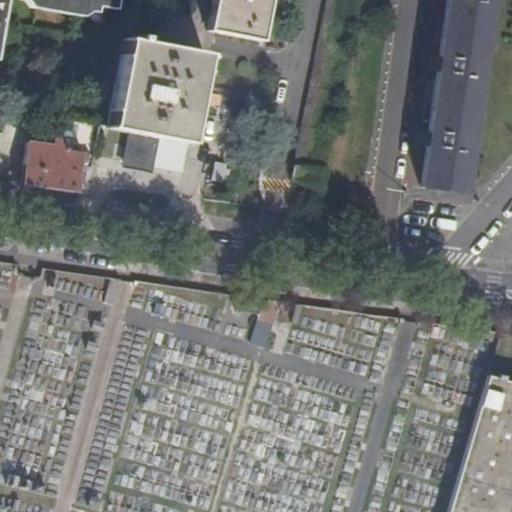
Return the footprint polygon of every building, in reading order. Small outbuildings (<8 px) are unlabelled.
[(0,0),(0,14),(2,0),(36,0),(36,2),(78,10),(80,5),(114,11),(115,0),(0,0)] [(260,40),(267,0),(212,0),(207,30),(260,40)] [(318,188),(354,0),(326,0),(294,167),(293,167),(290,182),(318,188)] [(447,0),(439,59),(437,69),(429,134),(427,144),(421,187),(461,193),(488,0),(447,0)] [(122,41),(105,128),(128,133),(123,161),(154,167),(159,139),(186,144),(202,56),(138,44),(139,38),(130,37),(130,42),(122,41)] [(90,151),(92,134),(85,132),(82,150),(90,151)] [(77,193),(78,183),(82,154),(65,151),(66,142),(52,140),(51,146),(25,142),(21,174),(19,184),(77,193)] [(114,307),(121,281),(111,279),(105,304),(114,307)] [(253,300),(237,297),(235,310),(252,312),(253,300)] [(264,344),(278,303),(262,301),(249,338),(264,344)] [(482,393),(446,511),(508,511),(511,504),(511,385),(502,383),(494,380),(486,379),(482,393)]
